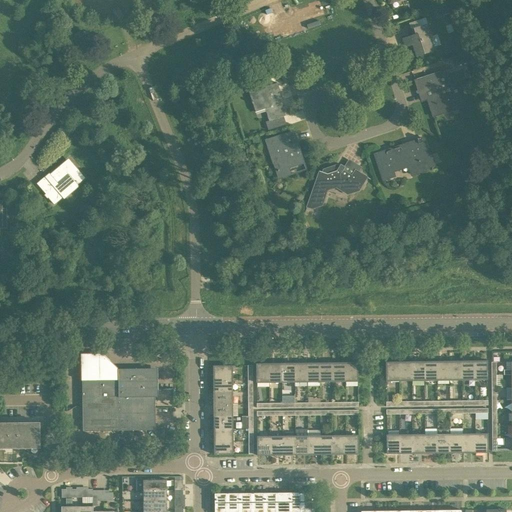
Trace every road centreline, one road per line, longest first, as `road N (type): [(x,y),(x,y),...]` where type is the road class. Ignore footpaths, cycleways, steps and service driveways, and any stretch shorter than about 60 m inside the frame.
road 1 (tertiary): [(194,326),(511,322)]
road 2 (residential): [(194,326),(184,158),(134,54)]
road 3 (residential): [(327,89),(308,101),(317,132),(335,143),(392,126),(400,86),(366,0)]
road 4 (tertiary): [(0,347),(49,330),(194,326)]
road 5 (residential): [(0,172),(84,81),(134,54)]
road 6 (residential): [(342,474),(511,471)]
road 7 (residential): [(32,488),(85,469),(194,465)]
road 8 (residential): [(134,54),(267,0)]
road 9 (residential): [(199,476),(342,474)]
road 10 (residential): [(194,465),(194,326)]
